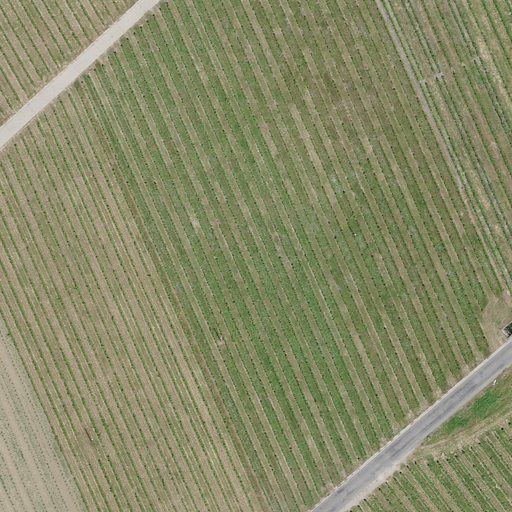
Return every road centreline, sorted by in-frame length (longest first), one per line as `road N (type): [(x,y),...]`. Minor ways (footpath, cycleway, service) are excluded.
road 1 (residential): [(511,355),(329,511)]
road 2 (track): [(0,135),(146,0)]
